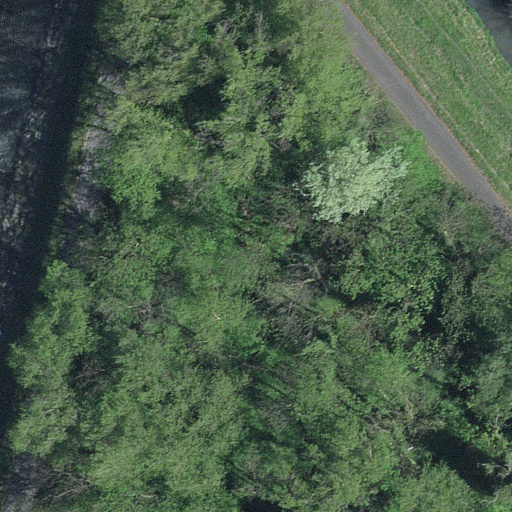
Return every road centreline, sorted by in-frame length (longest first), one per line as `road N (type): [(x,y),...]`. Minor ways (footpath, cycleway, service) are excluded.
road 1 (unclassified): [(136,0),(16,511)]
road 2 (unclassified): [(326,0),(511,230)]
